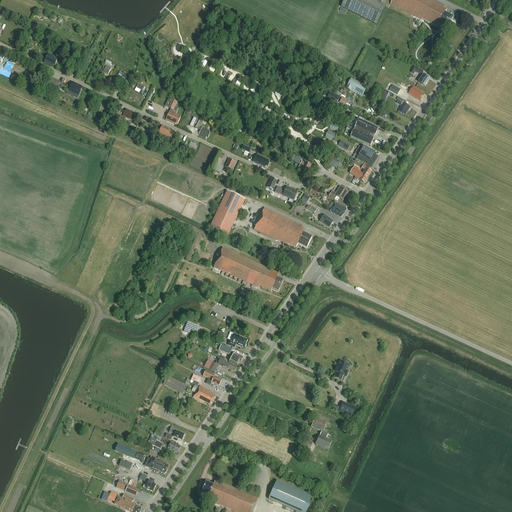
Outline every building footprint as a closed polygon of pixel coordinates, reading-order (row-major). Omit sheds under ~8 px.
[(377,25),(386,7),(371,0),(344,0),(341,7),(377,25)] [(431,0),(392,0),(390,5),(421,20),(422,20),(438,28),(439,25),(441,26),(442,25),(448,28),(453,17),(446,14),(447,10),(444,9),(445,7),(431,0)] [(53,65),(55,66),(58,59),(54,57),(55,57),(48,54),(44,62),(52,67),(53,65)] [(104,65),(102,69),(105,70),(104,72),(108,74),(111,68),(109,67),(111,63),(106,60),(104,64),(104,65)] [(423,71),(417,68),(415,66),(411,72),(413,74),(415,70),(421,74),(423,71)] [(127,81),(130,76),(124,73),(123,74),(117,71),(112,79),(114,80),(113,81),(117,83),(118,82),(119,82),(122,77),(125,79),(124,80),(127,81)] [(388,79),(400,86),(402,82),(386,72),(381,80),(385,83),(388,79)] [(425,87),(430,79),(424,75),(423,75),(422,77),(419,82),(425,87)] [(61,82),(51,78),(49,84),(58,88),(59,85),(61,82)] [(347,86),(346,88),(350,90),(351,88),(363,94),(367,87),(351,78),(347,86)] [(83,87),(72,83),(68,91),(74,94),(73,97),(77,99),(83,87)] [(422,92),(414,87),(413,86),(412,87),(413,88),(409,94),(417,100),(417,99),(421,101),(425,95),(422,93),(422,92)] [(330,92),(326,100),(336,105),(337,102),(340,97),(330,92)] [(404,103),(400,101),(399,104),(402,106),(399,111),(405,116),(410,108),(404,103)] [(134,120),(136,116),(134,115),(135,113),(126,109),(123,116),(132,121),(133,119),(134,120)] [(170,111),(166,120),(175,125),(176,123),(177,124),(180,117),(175,114),(170,111)] [(116,114),(114,118),(123,123),(125,119),(116,114)] [(194,117),(190,125),(192,127),(195,123),(196,123),(198,119),(194,117)] [(195,128),(201,131),(198,135),(206,139),(207,137),(208,138),(210,134),(209,134),(210,131),(202,127),(202,128),(200,127),(202,122),(203,120),(200,118),(195,128)] [(349,123),(346,130),(349,131),(352,133),(350,137),(370,146),(378,128),(358,119),(358,120),(355,126),(349,123)] [(170,140),(174,132),(162,126),(158,134),(170,140)] [(324,145),(311,138),(309,142),(321,149),(324,145)] [(341,141),(338,146),(347,151),(350,146),(341,141)] [(359,147),(353,158),(356,160),(367,166),(370,168),(371,168),(370,168),(372,165),(376,159),(376,158),(375,158),(375,157),(373,156),(375,154),(374,153),(364,147),(363,149),(360,147),(359,147)] [(269,161),(260,156),(261,154),(258,152),(257,155),(256,154),(253,162),(265,168),(266,166),(267,167),(269,162),(269,161)] [(302,159),(293,155),(291,160),(299,164),(302,159)] [(231,170),(235,162),(229,159),(225,167),(231,170)] [(308,172),(311,165),(305,163),(302,161),(299,168),(308,172)] [(217,164),(214,170),(220,173),(223,166),(217,164)] [(364,174),(368,177),(372,172),(366,168),(367,167),(363,165),(362,168),(365,170),(364,172),(365,173),(364,174)] [(355,177),(359,171),(360,169),(355,166),(350,174),(355,177)] [(365,173),(364,172),(362,174),(359,171),(355,177),(364,183),(368,177),(364,174),(365,173)] [(273,190),(277,180),(271,178),(266,188),(273,190)] [(277,186),(275,192),(277,193),(287,198),(290,199),(294,201),(297,192),(287,187),(285,190),(280,188),(277,186)] [(336,197),(343,201),(348,192),(340,187),(336,193),(332,191),(329,197),(334,200),(336,197)] [(227,237),(244,201),(226,192),(209,228),(227,237)] [(310,198),(304,195),(301,201),(307,203),(310,198)] [(330,212),(332,213),(341,218),(347,209),(337,204),(336,203),(330,212)] [(306,249),(311,237),(302,233),(302,226),(264,209),(254,230),(277,241),(278,240),(288,245),(288,244),(296,248),(297,244),(306,249)] [(329,228),(334,222),(324,215),(320,221),(329,228)] [(221,276),(222,272),(257,288),(258,286),(270,292),(271,290),(274,291),(278,292),(283,280),(277,277),(278,275),(274,273),(275,271),(223,247),(213,268),(212,272),(221,276)] [(214,284),(210,291),(215,293),(218,287),(214,284)] [(187,322),(185,327),(189,329),(197,332),(199,327),(187,322)] [(230,341),(228,345),(234,348),(236,344),(244,348),(245,347),(246,346),(246,345),(246,344),(247,340),(238,336),(233,334),(231,333),(228,340),(230,341)] [(229,355),(233,350),(221,344),(219,351),(229,355)] [(241,362),(243,358),(238,355),(237,354),(235,353),(233,355),(229,362),(237,366),(240,362),(241,362)] [(218,359),(215,364),(217,365),(227,370),(228,369),(234,372),(234,371),(235,371),(236,369),(236,368),(236,367),(226,362),(218,359)] [(337,367),(336,371),(336,372),(334,378),(341,380),(343,376),(345,377),(347,372),(347,371),(349,366),(340,362),(338,368),(337,367)] [(213,363),(209,370),(214,373),(218,366),(217,365),(215,364),(213,363)] [(222,380),(214,377),(215,375),(205,371),(203,376),(212,380),(211,383),(219,386),(222,380)] [(181,394),(183,395),(187,386),(167,376),(163,384),(181,394)] [(195,385),(191,391),(196,394),(197,392),(199,387),(197,386),(195,385)] [(199,387),(197,392),(213,401),(216,396),(210,393),(211,392),(200,386),(199,387)] [(195,395),(193,398),(204,403),(205,403),(210,405),(213,401),(197,392),(196,394),(195,395)] [(361,410),(343,402),(339,411),(357,419),(361,410)] [(329,450),(333,441),(327,439),(329,435),(324,432),(328,424),(316,419),(312,428),(322,432),(316,444),(329,450)] [(182,440),(185,434),(176,431),(177,430),(171,428),(169,432),(174,435),(173,437),(182,440)] [(171,442),(171,443),(162,438),(162,437),(155,434),(154,436),(152,435),(147,444),(160,450),(162,445),(168,448),(168,449),(178,454),(181,447),(171,442)] [(118,444),(116,450),(134,458),(137,452),(118,444)] [(142,461),(144,455),(138,452),(135,459),(142,461)] [(158,466),(167,470),(169,466),(163,464),(164,463),(160,461),(159,460),(151,457),(150,459),(148,458),(147,460),(154,463),(154,464),(158,466)] [(121,460),(119,466),(130,471),(132,465),(127,463),(121,460)] [(165,474),(167,470),(158,466),(154,464),(154,463),(147,460),(144,466),(152,469),(152,470),(158,473),(158,471),(165,474)] [(153,484),(154,483),(149,480),(148,482),(147,482),(145,485),(146,486),(145,488),(153,492),(156,485),(153,484)] [(206,482),(202,492),(209,496),(208,498),(215,502),(215,503),(236,511),(252,511),(258,498),(219,482),(218,483),(215,481),(213,485),(206,482)] [(277,481),(268,499),(278,503),(297,511),(306,511),(313,497),(277,481)] [(119,482),(117,488),(123,490),(124,490),(126,491),(125,492),(136,496),(138,490),(119,482)] [(54,485),(50,496),(61,501),(65,489),(54,485)] [(81,492),(74,508),(85,511),(107,511),(110,504),(81,492)] [(117,498),(114,504),(129,511),(139,511),(142,509),(136,506),(137,505),(133,503),(134,500),(124,495),(122,499),(118,496),(117,498)]
